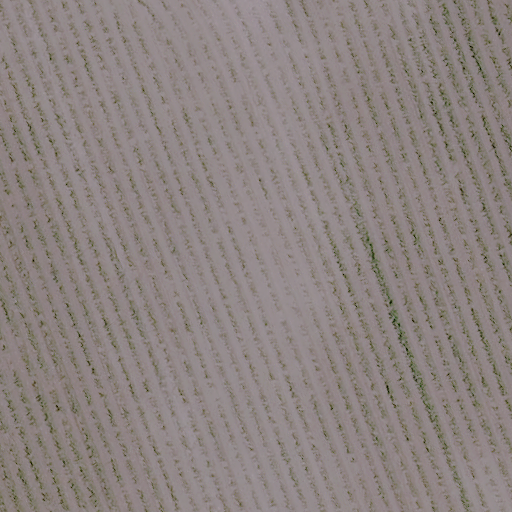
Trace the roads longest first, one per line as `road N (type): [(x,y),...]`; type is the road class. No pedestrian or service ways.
road 1 (secondary): [(274,0),(473,511)]
road 2 (secondary): [(132,511),(0,147)]
